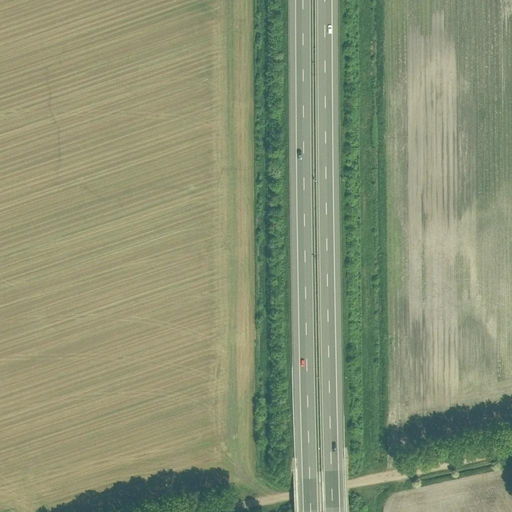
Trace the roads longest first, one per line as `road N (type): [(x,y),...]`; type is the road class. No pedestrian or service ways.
road 1 (motorway): [(332,511),(325,0)]
road 2 (motorway): [(302,0),(309,511)]
road 3 (unclassified): [(511,448),(215,511)]
